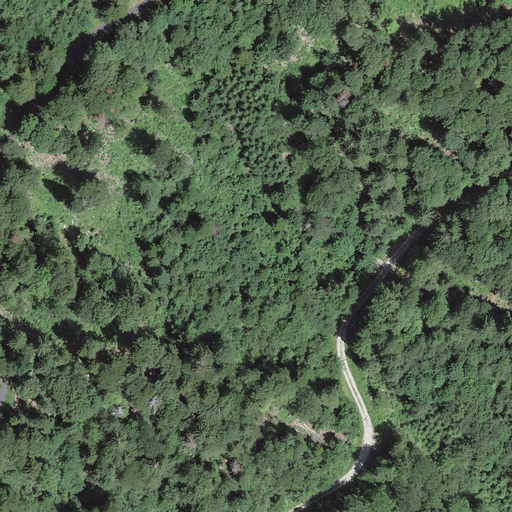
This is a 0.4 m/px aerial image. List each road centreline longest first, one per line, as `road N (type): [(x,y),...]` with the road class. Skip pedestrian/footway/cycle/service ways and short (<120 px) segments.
road 1 (track): [(511,168),(431,220),(342,327),(338,346),(367,420),(368,445),(344,482),(294,511)]
road 2 (track): [(141,0),(0,142)]
